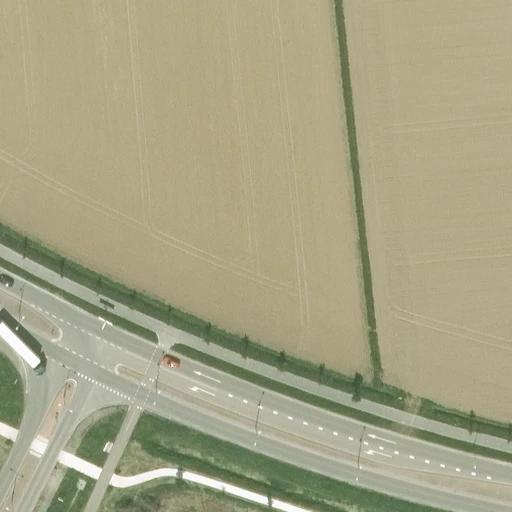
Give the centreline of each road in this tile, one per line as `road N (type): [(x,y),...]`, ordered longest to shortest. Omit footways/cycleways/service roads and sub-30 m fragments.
road 1 (secondary): [(511,473),(321,419),(96,329)]
road 2 (secondary): [(93,372),(355,477),(500,511)]
road 3 (unclassified): [(22,511),(93,372)]
road 4 (unclassified): [(64,358),(0,492)]
